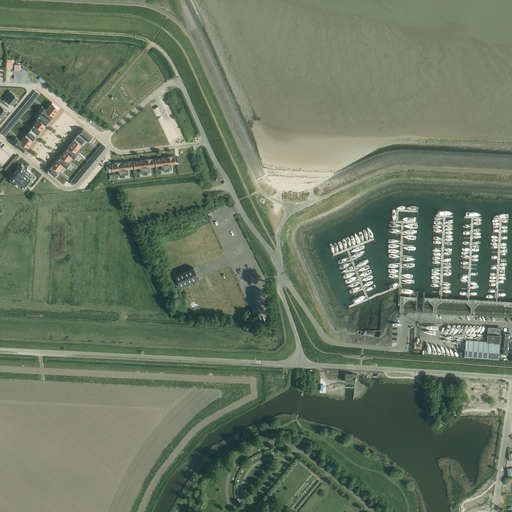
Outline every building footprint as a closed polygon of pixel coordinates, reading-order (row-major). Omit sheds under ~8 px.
[(9,97),(6,101),(12,105),(18,98),(10,91),(7,95),(9,97)] [(41,100),(37,105),(41,109),(45,104),(41,100)] [(34,102),(31,106),(37,112),(40,109),(34,102)] [(73,103),(69,107),(84,118),(87,113),(73,103)] [(33,109),(29,114),(32,118),(37,113),(33,109)] [(26,112),(22,119),(29,124),(29,125),(32,118),(26,112)] [(65,118),(62,121),(69,127),(72,123),(65,118)] [(25,121),(21,126),(26,130),(29,125),(25,121)] [(62,121),(58,126),(62,130),(66,125),(62,121)] [(18,124),(14,129),(17,131),(23,135),(26,130),(18,124)] [(58,127),(54,134),(60,138),(63,131),(58,127)] [(17,131),(13,136),(19,140),(23,136),(17,131)] [(11,134),(8,139),(16,145),(19,141),(11,134)] [(54,134),(51,140),(57,144),(60,139),(54,134)] [(51,140),(47,145),(53,150),(54,150),(57,145),(51,140)] [(48,146),(45,151),(50,155),(54,150),(48,146)] [(44,151),(41,157),(46,160),(50,155),(44,151)] [(175,156),(156,159),(156,166),(161,165),(162,171),(172,170),(171,164),(176,164),(175,156)] [(40,157),(38,161),(44,165),(46,161),(40,157)] [(140,173),(150,172),(149,167),(154,166),(153,159),(134,161),(135,169),(140,168),(140,173)] [(118,176),(128,175),(127,169),(132,169),(131,161),(112,164),(113,171),(118,171),(118,176)] [(21,165),(10,178),(23,190),(35,176),(30,172),(30,171),(27,168),(26,169),(21,165)] [(176,275),(180,287),(198,279),(193,267),(176,275)] [(498,328),(488,327),(487,342),(499,343),(500,343),(499,358),(501,358),(501,357),(503,333),(500,333),(500,330),(498,328)] [(510,333),(503,333),(501,357),(508,357),(508,359),(511,359),(511,340),(509,341),(510,333)] [(499,343),(487,342),(465,340),(464,356),(498,358),(499,343)] [(356,374),(345,373),(344,381),(354,382),(354,381),(357,382),(358,375),(356,374)]
